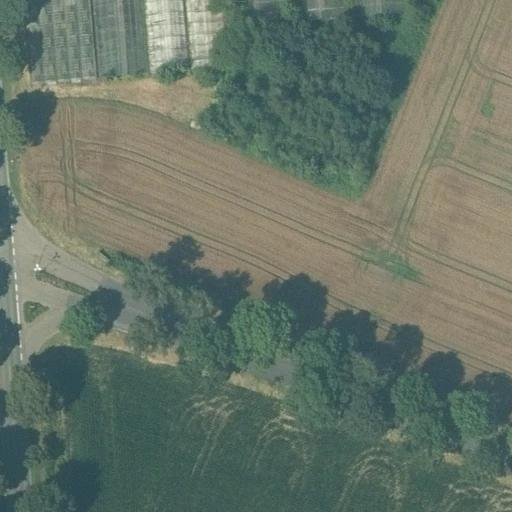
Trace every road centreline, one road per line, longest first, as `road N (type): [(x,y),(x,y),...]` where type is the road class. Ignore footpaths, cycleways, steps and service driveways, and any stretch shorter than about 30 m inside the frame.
road 1 (residential): [(511,461),(1,266)]
road 2 (tertiary): [(20,511),(1,266)]
